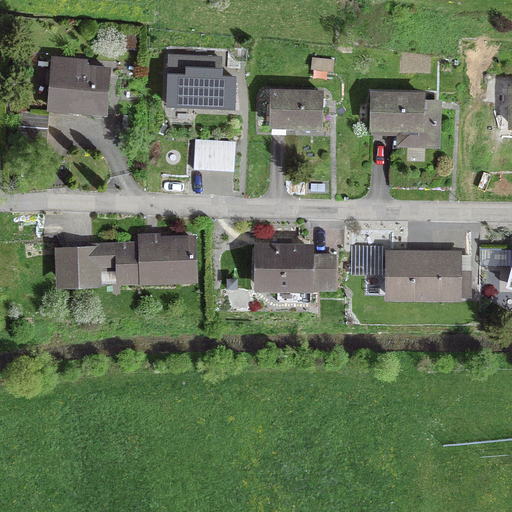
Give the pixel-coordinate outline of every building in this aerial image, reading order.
[(47,108),(103,113),(107,71),(82,69),(83,63),(52,60),(47,108)] [(218,64),(166,61),(164,110),(227,114),(229,86),(217,86),(218,64)] [(500,128),(511,128),(511,89),(500,89),(500,128)] [(269,92),(268,126),(319,127),(320,94),(269,92)] [(370,95),(369,128),(398,129),(398,144),(434,145),(435,109),(420,109),(421,97),(370,95)] [(45,144),(47,114),(17,112),(15,142),(44,144),(45,144)] [(231,146),(193,146),(193,173),(231,173),(231,146)] [(193,278),(191,241),(139,243),(139,246),(90,248),(90,252),(60,253),(61,284),(92,283),(91,266),(117,265),(118,281),(193,278)] [(362,265),(380,265),(380,248),(350,247),(350,265),(344,265),(344,271),(362,272),(362,265)] [(332,288),(333,258),(307,258),(308,249),(257,249),(256,287),(276,288),(276,303),(308,303),(308,288),(332,288)] [(440,270),(440,255),(386,255),(386,297),(466,298),(467,278),(456,277),(456,270),(440,270)]
